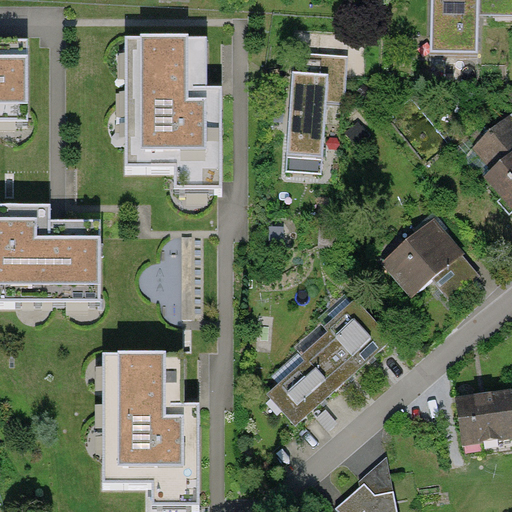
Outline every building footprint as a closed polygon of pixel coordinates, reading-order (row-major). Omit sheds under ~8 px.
[(481,0),(430,0),(430,55),(480,56),(481,0)] [(511,1),(494,2),(494,21),(511,20),(511,1)] [(208,45),(132,45),(133,175),(160,175),(160,186),(224,186),(224,96),(208,96),(208,90),(208,45)] [(0,129),(30,129),(29,48),(0,48),(0,129)] [(349,58),(295,54),(287,160),(323,163),(328,105),(345,106),(349,58)] [(479,183),(507,214),(511,209),(511,124),(507,119),(471,151),(490,172),(479,183)] [(48,228),(48,212),(0,212),(0,309),(101,309),(101,227),(57,228),(48,228)] [(431,226),(380,268),(410,305),(461,263),(431,226)] [(175,246),(181,245),(182,256),(194,256),(193,238),(175,239),(175,246)] [(309,366),(271,398),(296,427),(321,405),(354,377),(377,357),(390,346),(356,307),(328,331),(332,336),(304,361),(309,366)] [(104,360),(105,490),(153,490),(153,511),(203,511),(203,408),(187,408),(187,404),(187,360),(104,360)] [(484,400),(453,402),(458,455),(511,450),(511,439),(508,398),(484,400)] [(394,511),(388,468),(336,511),(394,511)]
